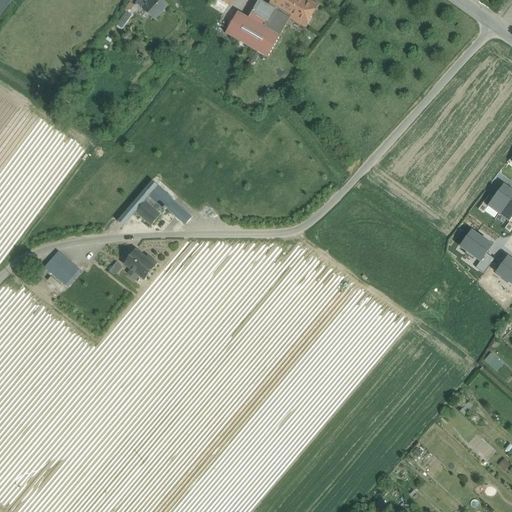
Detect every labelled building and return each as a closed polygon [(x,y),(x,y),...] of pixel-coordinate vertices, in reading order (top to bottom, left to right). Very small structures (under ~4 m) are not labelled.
[(161,0),(138,0),(136,4),(139,6),(155,20),(168,6),(161,0)] [(271,0),(269,6),(268,6),(290,19),(304,27),(317,6),(306,0),(271,0)] [(290,19),(268,6),(269,6),(262,2),(254,15),(268,23),(265,28),(280,36),(290,19)] [(134,6),(130,3),(124,11),(127,13),(132,16),(139,6),(136,4),(134,6)] [(250,19),(238,12),(226,34),(268,58),(280,36),(265,28),(268,23),(254,15),(252,14),(250,19)] [(127,13),(113,32),(118,36),(132,16),(127,13)] [(255,51),(249,62),(253,65),(260,54),(255,51)] [(158,186),(152,181),(118,222),(124,227),(135,213),(145,201),(149,197),(158,186)] [(488,206),(499,214),(511,196),(511,190),(504,185),(494,199),(488,206)] [(173,199),(158,186),(149,197),(163,210),(164,209),(165,211),(166,209),(185,226),(193,217),(172,199),(173,199)] [(484,213),(488,206),(494,199),(489,195),(479,210),(484,213)] [(511,196),(499,214),(510,222),(511,218),(511,196)] [(145,201),(135,213),(151,226),(161,214),(145,201)] [(492,246),(472,232),(460,248),(480,262),(487,254),(492,246)] [(149,262),(135,251),(124,265),(144,281),(156,265),(150,260),(149,262)] [(59,252),(45,269),(65,286),(79,270),(59,252)] [(494,259),(487,254),(480,262),(476,268),(484,274),(494,259)] [(511,260),(508,258),(497,274),(511,284),(511,260)] [(121,268),(115,264),(108,273),(115,277),(121,268)] [(497,371),(504,363),(491,352),(484,360),(497,371)] [(470,403),(462,412),(465,415),(473,406),(470,403)]
